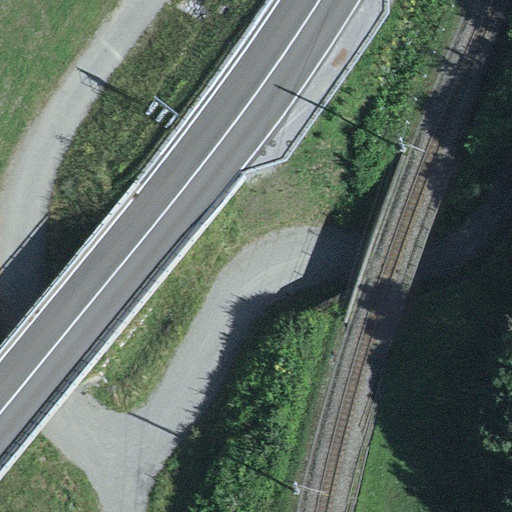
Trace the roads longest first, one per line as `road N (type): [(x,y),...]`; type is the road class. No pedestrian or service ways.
road 1 (track): [(511,182),(449,257),(413,273),(378,273),(332,249),(291,249),(262,260),(235,290),(171,408),(142,433),(110,434),(79,421),(36,360),(15,261),(21,203),(41,140),(139,0)]
road 2 (secondary): [(317,0),(0,418)]
